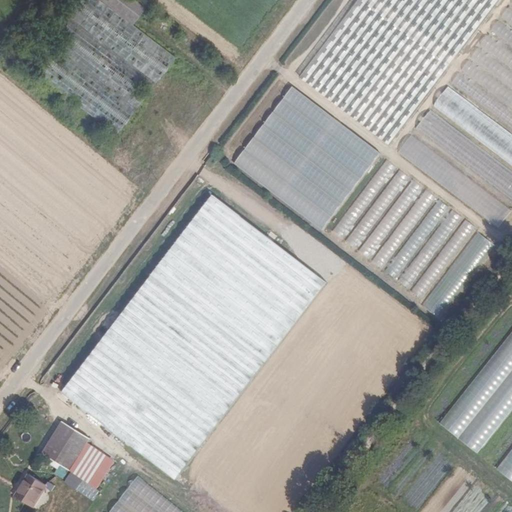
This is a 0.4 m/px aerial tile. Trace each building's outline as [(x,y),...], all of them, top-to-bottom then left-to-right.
[(132,24),(100,0),(62,0),(17,60),(115,133),(174,56),(132,24)] [(100,0),(132,24),(145,7),(135,0),(100,0)] [(390,145),(500,0),(359,0),(301,78),(390,145)] [(292,86),(235,166),(326,229),(382,150),(292,86)] [(217,160),(212,156),(207,164),(211,167),(217,160)] [(378,169),(333,232),(398,279),(396,281),(422,300),(438,278),(441,280),(479,228),(397,168),(387,162),(380,171),(378,169)] [(327,283),(213,196),(63,393),(177,480),(327,283)] [(477,229),(423,307),(443,320),(497,242),(477,229)] [(354,432),(413,350),(340,298),(282,380),(354,432)] [(481,454),(511,412),(511,330),(441,424),(481,454)] [(259,394),(201,477),(251,511),(293,511),(337,449),(259,394)] [(100,427),(73,409),(53,441),(79,459),(100,427)] [(511,453),(499,472),(511,481),(511,453)] [(56,474),(39,463),(25,484),(43,496),(56,474)] [(185,511),(135,477),(111,511),(185,511)]
